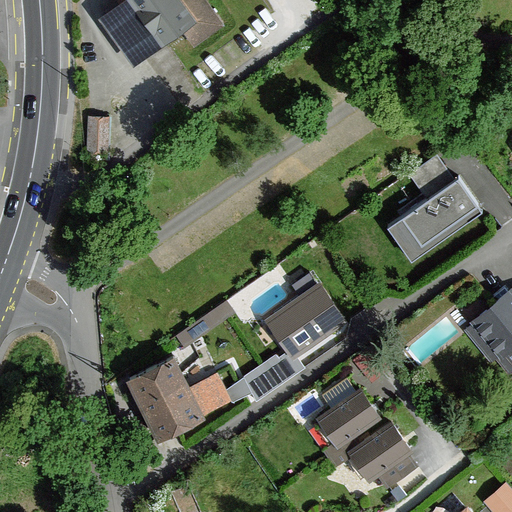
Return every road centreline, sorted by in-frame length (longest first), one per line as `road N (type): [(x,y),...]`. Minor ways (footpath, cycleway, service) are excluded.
road 1 (residential): [(117,511),(72,310),(46,288),(1,272)]
road 2 (secondary): [(1,272),(37,138),(40,0)]
